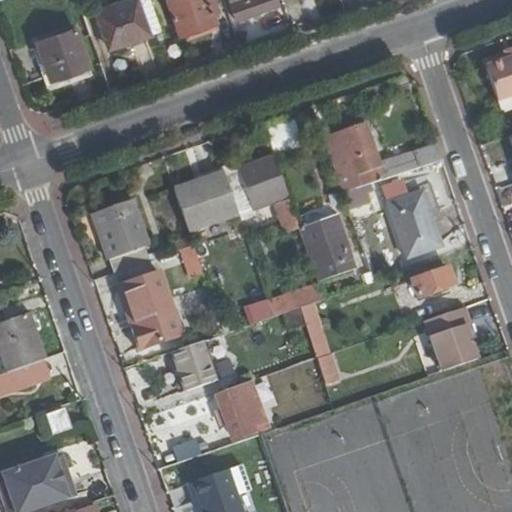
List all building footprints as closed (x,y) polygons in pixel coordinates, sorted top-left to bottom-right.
[(108,51),(162,33),(151,0),(138,0),(137,0),(136,0),(132,0),(96,12),(108,51)] [(217,14),(212,0),(175,0),(169,2),(181,37),(216,25),(213,16),(217,14)] [(227,0),(236,22),(278,8),(275,0),(227,0)] [(50,82),(88,69),(74,31),(36,44),(50,82)] [(497,102),(511,96),(511,58),(505,61),(506,63),(486,71),(497,102)] [(506,63),(505,61),(485,68),(486,71),(506,63)] [(511,108),(511,96),(497,102),(500,113),(511,108)] [(407,104),(393,107),(397,126),(411,124),(407,104)] [(268,130),(276,151),(300,143),(292,122),(268,130)] [(341,144),(326,149),(343,197),(442,161),(437,146),(409,156),(380,165),(367,126),(339,136),(341,144)] [(236,163),(220,169),(222,174),(237,216),(240,224),(256,218),(253,208),(275,201),(286,233),(297,229),(273,159),(239,170),(236,163)] [(222,174),(173,190),(188,232),(237,216),(222,174)] [(382,189),(388,206),(402,201),(396,184),(382,189)] [(402,201),(388,206),(407,259),(440,248),(421,195),(402,201)] [(92,214),(113,274),(159,259),(138,199),(92,214)] [(336,215),(297,229),(316,283),(354,270),(336,215)] [(203,276),(193,247),(179,251),(190,281),(203,276)] [(137,334),(132,335),(138,353),(182,339),(158,271),(120,284),(137,334)] [(422,309),(457,297),(452,281),(417,293),(422,309)] [(115,286),(132,335),(137,334),(120,284),(115,286)] [(298,310),(315,360),(324,357),(307,307),(298,310)] [(465,308),(423,323),(440,373),(480,360),(473,341),(468,326),(471,325),(465,308)] [(41,362),(45,360),(30,314),(0,323),(0,364),(3,374),(41,362)] [(476,339),(471,325),(468,326),(473,341),(476,339)] [(200,343),(170,354),(183,392),(213,381),(200,343)] [(0,394),(47,378),(41,362),(3,374),(0,375),(0,394)] [(251,383),(218,395),(235,441),(268,428),(251,383)] [(54,434),(70,429),(65,411),(48,417),(54,434)] [(176,465),(201,456),(196,441),(171,450),(176,465)] [(1,473),(14,511),(23,511),(68,497),(53,455),(1,473)] [(239,511),(225,471),(189,483),(199,511),(239,511)]
